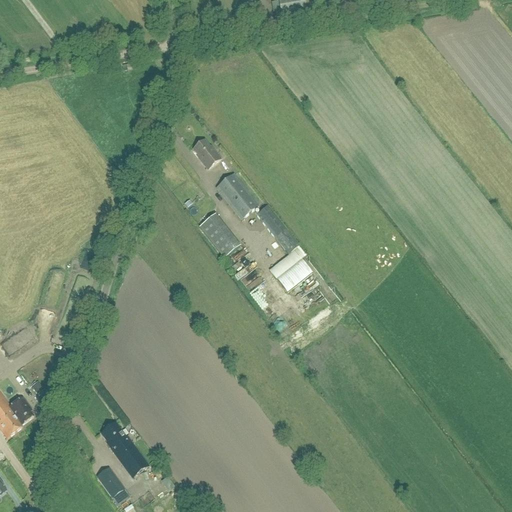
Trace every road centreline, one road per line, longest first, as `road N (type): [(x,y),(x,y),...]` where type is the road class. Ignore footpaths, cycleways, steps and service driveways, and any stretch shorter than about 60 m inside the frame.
road 1 (unclassified): [(34,511),(170,86),(167,0)]
road 2 (track): [(0,75),(467,0)]
